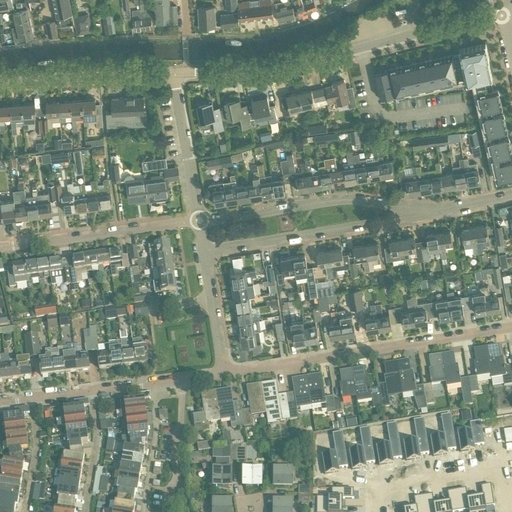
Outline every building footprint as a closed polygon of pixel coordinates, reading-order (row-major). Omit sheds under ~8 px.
[(11,0),(6,0),(7,2),(7,3),(8,5),(9,11),(14,10),(11,0)] [(74,24),(72,13),(69,0),(53,0),(58,27),(74,24)] [(144,4),(146,3),(145,0),(139,0),(140,4),(141,10),(143,30),(152,29),(150,9),(146,10),(145,7),(144,7),(144,4)] [(168,0),(155,0),(156,24),(177,23),(177,6),(169,6),(168,0)] [(238,9),(236,0),(225,0),(226,4),(227,10),(238,9)] [(263,0),(259,1),(259,5),(250,6),(250,2),(238,3),(239,8),(238,8),(239,21),(273,17),(270,0),(263,0)] [(278,21),(295,17),(291,0),(274,5),(278,21)] [(294,0),(295,3),(296,3),(300,15),(309,12),(304,0),(294,0)] [(304,0),(309,12),(317,9),(313,0),(304,0)] [(199,28),(216,27),(215,7),(198,8),(199,28)] [(16,22),(30,19),(28,10),(14,13),(16,22)] [(135,31),(143,30),(141,10),(133,11),(135,31)] [(222,27),(240,25),(238,13),(221,15),(222,27)] [(88,15),(74,18),(78,34),(91,32),(88,15)] [(105,35),(113,34),(110,15),(102,16),(105,35)] [(13,33),(32,28),(30,19),(16,22),(17,27),(12,28),(13,33)] [(49,37),(58,36),(55,21),(46,23),(49,37)] [(13,33),(14,35),(15,42),(20,41),(34,38),(32,28),(13,33)] [(460,56),(453,57),(458,81),(466,79),(467,84),(472,83),(492,175),(495,175),(497,181),(511,178),(511,156),(511,154),(508,136),(507,136),(506,130),(507,130),(503,112),(502,112),(501,107),(497,89),(492,90),(489,79),(492,78),(488,59),(489,59),(485,43),(476,46),(476,45),(472,46),(459,49),(460,56)] [(453,57),(452,55),(389,69),(389,70),(375,74),(381,98),(382,98),(381,95),(389,93),(390,97),(390,96),(396,95),(397,95),(396,92),(404,90),(404,93),(405,93),(411,92),(412,92),(411,89),(418,87),(419,90),(426,88),(426,89),(426,88),(426,85),(433,84),(434,87),(434,86),(458,81),(453,57)] [(325,87),(329,103),(336,101),(337,104),(347,102),(348,107),(356,106),(353,91),(347,93),(344,80),(332,82),(333,85),(325,87)] [(303,108),(315,105),(327,103),(323,87),(299,93),(303,108)] [(290,111),(303,108),(299,93),(286,96),(288,105),(283,106),(285,115),(291,114),(290,111)] [(276,104),(270,106),(267,96),(252,100),(256,120),(269,117),(270,123),(279,121),(276,104)] [(146,111),(144,111),(144,98),(112,99),(112,114),(106,114),(107,128),(147,126),(146,111)] [(247,104),(241,105),(240,99),(224,102),(228,120),(241,117),(243,128),(252,126),(247,104)] [(96,115),(96,112),(95,100),(83,101),(84,119),(84,126),(89,125),(89,119),(96,119),(97,127),(103,126),(102,114),(96,115)] [(60,122),(72,121),(73,121),(71,101),(59,102),(60,122)] [(77,120),(84,119),(83,101),(71,101),(73,121),(72,121),(73,132),(77,132),(77,120)] [(60,122),(59,102),(47,103),(48,119),(42,119),(43,131),(49,131),(49,128),(53,128),(53,122),(60,121),(60,122)] [(220,107),(214,108),(213,102),(197,105),(200,123),(213,120),(215,130),(224,129),(220,107)] [(43,131),(42,119),(36,119),(35,104),(23,105),(24,121),(24,130),(29,129),(28,124),(36,123),(36,131),(43,131)] [(16,122),(24,121),(23,105),(11,106),(12,118),(11,118),(12,135),(17,134),(16,122)] [(5,119),(11,118),(12,118),(11,106),(0,106),(0,125),(5,125),(5,119)] [(38,107),(38,117),(46,116),(46,106),(38,107)] [(327,123),(309,125),(310,133),(328,131),(327,123)] [(386,139),(393,137),(392,128),(385,130),(386,139)] [(262,140),(273,138),(271,130),(261,133),(262,140)] [(358,131),(353,131),(350,132),(352,144),(356,143),(360,143),(358,131)] [(460,141),(459,133),(447,135),(448,142),(460,141)] [(448,142),(447,135),(436,136),(435,136),(436,144),(437,144),(448,143),(448,142)] [(479,145),(477,135),(470,136),(472,146),(479,145)] [(436,144),(435,136),(425,138),(424,138),(424,142),(425,146),(426,146),(436,144)] [(88,146),(105,143),(104,137),(87,140),(88,146)] [(424,142),(424,138),(414,139),(415,147),(425,146),(424,142)] [(62,149),(72,148),(72,139),(61,139),(62,149)] [(284,139),(266,144),(267,150),(285,145),(284,139)] [(93,158),(106,157),(105,147),(92,149),(93,158)] [(81,158),(80,150),(73,151),(74,159),(75,159),(81,158)] [(391,161),(384,162),(382,150),(377,151),(378,158),(379,163),(381,177),(394,175),(391,161)] [(232,162),(244,160),(242,152),(231,155),(232,162)] [(368,165),(360,166),(358,154),(353,155),(354,162),(355,167),(358,181),(370,179),(368,165)] [(287,160),(289,172),(295,171),(293,155),(286,156),(287,160)] [(144,170),(167,167),(166,158),(142,161),(144,170)] [(209,169),(219,168),(221,167),(219,158),(207,160),(208,167),(209,169)] [(322,187),(334,185),(330,158),(324,159),(325,166),(318,167),(319,173),(320,173),(322,187)] [(344,169),(337,170),(335,158),(330,158),(334,185),(346,183),(344,169)] [(465,171),(464,165),(463,159),(458,159),(460,166),(453,168),(453,173),(456,187),(468,185),(465,171)] [(283,173),(289,172),(287,160),(282,161),(281,161),(283,173)] [(319,173),(312,174),(310,162),(306,163),(311,189),(322,187),(320,173),(319,173)] [(432,191),(444,189),(439,162),(434,163),(435,169),(429,170),(432,191)] [(453,173),(446,174),(444,162),(439,162),(444,189),(456,187),(453,173)] [(298,191),(311,189),(306,163),(301,164),(302,172),(295,173),(298,191)] [(370,179),(381,177),(379,163),(368,165),(370,179)] [(272,177),(271,175),(265,176),(263,164),(257,165),(258,171),(263,197),(275,195),(272,177)] [(114,182),(120,182),(118,165),(111,166),(114,182)] [(432,191),(429,170),(422,172),(421,166),(416,167),(420,193),(432,191)] [(346,183),(358,181),(355,167),(344,169),(346,183)] [(408,195),(420,193),(416,167),(412,167),(413,173),(406,174),(405,168),(399,169),(402,188),(407,187),(408,195)] [(167,180),(179,179),(178,168),(165,170),(160,171),(161,176),(150,177),(151,179),(145,180),(148,201),(170,198),(167,180)] [(465,171),(468,185),(480,183),(478,169),(465,171)] [(251,199),(263,197),(258,171),(254,172),(255,177),(253,178),(254,183),(248,184),(251,199)] [(135,179),(134,178),(131,175),(127,175),(125,179),(126,185),(128,186),(130,201),(139,200),(139,202),(148,201),(145,180),(137,181),(137,179),(135,179)] [(236,186),(236,181),(234,175),(230,176),(231,181),(224,182),(227,203),(239,201),(237,186),(236,186)] [(272,177),(275,195),(287,193),(284,175),(272,177)] [(110,184),(109,181),(109,180),(107,179),(104,179),(103,181),(103,185),(97,185),(100,208),(113,206),(110,186),(108,185),(110,184)] [(100,208),(97,185),(97,180),(90,181),(92,189),(86,190),(89,209),(100,208)] [(215,205),(227,203),(224,182),(210,185),(208,188),(209,196),(213,195),(215,205)] [(38,195),(37,195),(37,191),(36,183),(32,183),(33,192),(32,192),(33,197),(31,197),(32,204),(27,205),(29,217),(41,216),(38,195)] [(77,211),(74,192),(73,183),(67,184),(69,195),(62,196),(61,184),(55,185),(57,199),(63,198),(64,213),(66,212),(67,214),(71,214),(71,212),(77,211)] [(89,209),(86,190),(85,184),(79,185),(80,191),(74,192),(77,211),(89,209)] [(239,201),(251,199),(248,184),(237,186),(239,201)] [(51,200),(57,199),(55,185),(48,186),(49,194),(38,195),(41,216),(53,214),(51,202),(51,200)] [(27,205),(25,192),(20,193),(21,199),(14,200),(17,219),(29,217),(27,205)] [(14,200),(0,202),(0,215),(4,215),(4,221),(17,219),(14,200)] [(481,240),(489,238),(487,225),(475,227),(479,253),(483,252),(481,240)] [(474,253),(479,253),(475,227),(462,229),(465,248),(473,247),(474,253)] [(497,240),(503,239),(501,227),(495,228),(497,240)] [(438,233),(441,252),(442,259),(446,258),(444,246),(452,244),(450,231),(438,233)] [(441,252),(438,233),(426,235),(427,241),(421,242),(424,261),(430,260),(429,254),(441,252)] [(424,261),(421,242),(415,243),(414,237),(402,239),(406,265),(410,264),(409,258),(417,257),(418,262),(424,261)] [(402,265),(406,265),(402,239),(389,241),(392,254),(399,253),(402,265)] [(505,251),(504,243),(503,239),(497,240),(498,244),(499,252),(505,251)] [(151,258),(172,255),(170,243),(149,246),(151,258)] [(373,264),(381,263),(378,243),(365,245),(370,271),(374,270),(373,264)] [(365,271),(370,271),(365,245),(353,247),(355,260),(362,259),(363,265),(364,265),(365,271)] [(131,261),(138,260),(136,248),(130,248),(131,261)] [(129,269),(128,256),(122,257),(121,251),(120,251),(119,249),(115,250),(115,252),(109,253),(111,265),(110,265),(112,278),(118,277),(117,270),(129,269)] [(350,264),(348,254),(343,255),(342,249),(329,251),(333,277),(338,276),(337,270),(350,268),(350,264)] [(329,277),(333,277),(329,251),(317,253),(319,266),(326,265),(327,271),(328,271),(329,277)] [(91,268),(98,267),(99,267),(97,254),(96,255),(95,253),(91,253),(90,255),(85,256),(88,275),(87,276),(88,281),(93,281),(91,268)] [(103,266),(110,265),(111,265),(109,253),(97,254),(99,267),(98,267),(100,280),(105,279),(103,266)] [(491,267),(498,266),(497,254),(489,255),(491,267)] [(158,270),(173,267),(172,255),(151,258),(152,270),(158,269),(158,270)] [(293,257),(295,272),(307,270),(305,255),(293,257)] [(82,276),(87,276),(88,275),(85,256),(73,258),(75,270),(69,271),(71,285),(83,284),(82,276)] [(284,274),(295,272),(293,257),(281,259),(282,265),(276,266),(279,284),(285,282),(284,274)] [(462,273),(470,272),(468,259),(461,260),(462,273)] [(71,285),(69,271),(63,272),(61,260),(49,261),(51,278),(52,286),(57,286),(56,280),(63,279),(64,286),(71,285)] [(44,279),(51,278),(49,261),(37,263),(39,279),(40,289),(45,289),(44,281),(45,281),(44,279)] [(31,280),(39,279),(37,263),(25,265),(28,283),(27,283),(28,289),(33,289),(31,280)] [(352,276),(358,275),(356,263),(350,264),(350,268),(352,276)] [(16,285),(27,283),(28,283),(25,265),(13,266),(13,269),(7,270),(10,288),(16,287),(16,285)] [(160,281),(175,279),(173,267),(158,270),(160,281)] [(269,280),(275,279),(273,267),(267,268),(269,280)] [(496,288),(503,286),(499,267),(492,268),(496,288)] [(252,283),(251,277),(256,276),(255,270),(231,274),(233,286),(252,283)] [(428,291),(435,290),(433,278),(426,279),(428,291)] [(156,294),(162,293),(177,291),(175,279),(160,281),(154,282),(156,294)] [(249,296),(255,295),(253,283),(252,283),(233,286),(235,298),(249,296)] [(336,294),(335,286),(316,289),(317,297),(318,297),(327,295),(336,294)] [(498,297),(490,298),(488,286),(484,287),(488,312),(501,310),(498,297)] [(476,314),(488,312),(484,287),(479,287),(480,294),(467,296),(469,308),(475,307),(476,314)] [(355,291),(357,308),(364,308),(361,290),(355,291)] [(289,300),(297,299),(296,291),(288,293),(289,300)] [(350,309),(357,308),(355,291),(348,292),(350,309)] [(467,296),(454,298),(453,291),(447,292),(448,299),(449,299),(452,318),(464,316),(463,309),(469,308),(467,296)] [(105,308),(114,307),(112,294),(103,295),(105,308)] [(337,301),(336,294),(327,295),(329,303),(337,301)] [(330,309),(329,303),(327,295),(318,297),(319,308),(320,310),(330,309)] [(251,308),(249,296),(235,298),(237,310),(251,308)] [(424,303),(417,304),(416,296),(411,297),(411,298),(412,298),(416,324),(428,322),(427,317),(433,316),(431,302),(424,303)] [(403,326),(416,324),(412,298),(411,298),(406,299),(408,312),(401,313),(400,307),(394,308),(397,322),(403,321),(403,326)] [(440,320),(452,318),(449,299),(448,299),(431,302),(433,316),(439,315),(440,320)] [(289,303),(291,309),(300,306),(297,300),(289,303)] [(89,301),(81,302),(82,309),(90,308),(89,301)] [(389,315),(383,316),(381,304),(375,305),(380,330),(392,328),(391,323),(397,322),(394,308),(388,309),(389,315)] [(367,332),(380,330),(375,305),(370,305),(371,312),(370,312),(371,318),(365,319),(367,332)] [(57,315),(55,306),(46,307),(47,313),(49,317),(57,315)] [(45,317),(43,308),(35,309),(37,318),(45,317)] [(118,318),(126,317),(125,308),(117,309),(118,318)] [(239,322),(253,320),(251,308),(237,310),(239,322)] [(315,321),(321,320),(320,310),(319,308),(313,309),(315,321)] [(118,318),(117,309),(105,310),(106,321),(118,319),(118,318)] [(352,315),(345,316),(344,310),(339,311),(341,323),(343,336),(355,334),(352,315)] [(60,328),(70,327),(68,315),(59,317),(60,328)] [(0,325),(9,324),(7,316),(0,316),(0,325)] [(49,330),(58,329),(56,317),(47,318),(49,330)] [(255,331),(253,320),(239,322),(240,334),(255,331)] [(317,325),(312,326),(311,320),(304,321),(307,342),(319,340),(317,325)] [(295,344),(307,342),(304,321),(292,323),(292,325),(286,326),(288,339),(294,338),(295,344)] [(331,338),(343,336),(341,323),(329,325),(331,338)] [(278,340),(285,339),(283,327),(276,328),(278,340)] [(90,332),(90,330),(84,331),(85,339),(86,352),(92,351),(90,332)] [(92,351),(99,350),(97,338),(96,331),(90,332),(92,351)] [(255,331),(240,334),(242,346),(248,345),(249,351),(262,349),(259,331),(255,331)] [(40,357),(38,335),(31,336),(33,345),(34,358),(40,357)] [(34,358),(33,345),(31,336),(25,336),(27,359),(29,359),(34,358)] [(133,340),(133,346),(136,365),(148,363),(147,358),(153,357),(151,344),(146,345),(145,343),(141,343),(140,339),(133,340)] [(124,366),(121,341),(116,342),(117,348),(116,348),(115,347),(111,348),(111,349),(110,349),(112,368),(124,366)] [(136,365),(133,346),(127,347),(126,341),(121,341),(124,366),(136,365)] [(81,354),(81,352),(80,344),(74,345),(75,353),(78,372),(90,370),(88,354),(81,354)] [(112,368),(110,349),(109,349),(109,345),(104,346),(105,351),(98,352),(100,369),(112,368)] [(486,348),(491,376),(505,373),(506,381),(511,380),(511,375),(511,367),(505,368),(503,360),(501,360),(499,346),(486,348)] [(78,372),(75,353),(68,354),(67,347),(63,348),(66,373),(78,372)] [(54,375),(66,373),(63,348),(57,348),(58,355),(51,355),(54,375)] [(477,378),(491,376),(486,348),(474,350),(476,364),(474,364),(476,373),(475,373),(475,375),(476,375),(477,377),(476,378),(477,380),(469,381),(469,379),(468,379),(470,388),(471,394),(479,393),(477,378)] [(19,379),(18,366),(10,367),(8,349),(4,350),(4,355),(8,381),(19,379)] [(51,355),(51,351),(51,349),(45,350),(46,359),(39,359),(41,376),(54,375),(51,355)] [(460,375),(458,367),(456,367),(454,353),(441,355),(446,383),(447,388),(461,385),(460,378),(461,377),(460,375)] [(432,385),(446,383),(441,355),(429,357),(432,371),(430,372),(431,380),(430,380),(431,382),(432,385)] [(32,378),(30,361),(29,359),(27,359),(17,360),(18,366),(19,379),(32,378)] [(416,389),(415,385),(416,385),(416,383),(415,383),(414,374),(412,374),(409,360),(397,362),(402,390),(401,390),(402,396),(412,394),(418,412),(426,411),(425,408),(426,408),(423,386),(421,386),(422,388),(416,389)] [(387,390),(379,391),(382,408),(389,406),(387,393),(401,390),(402,390),(397,362),(385,364),(387,379),(385,379),(386,387),(386,390),(387,390)] [(382,408),(379,391),(379,389),(370,390),(369,381),(367,382),(365,368),(352,370),(356,398),(357,404),(372,401),(373,409),(382,408)] [(342,400),(356,398),(352,370),(340,372),(342,386),(340,386),(342,395),(341,395),(341,397),(342,397),(342,400)] [(322,411),(327,410),(328,414),(336,413),(334,397),(326,398),(322,374),(307,377),(312,406),(321,405),(322,411)] [(297,409),(312,406),(307,377),(292,379),(296,403),(288,404),(291,420),(299,419),(297,409)] [(291,420),(288,404),(280,405),(276,382),(261,384),(266,414),(275,412),(276,422),(291,420)] [(252,416),(266,414),(261,384),(247,386),(250,410),(243,411),(245,427),(245,429),(254,428),(252,416)] [(423,386),(426,408),(434,406),(431,388),(423,389),(423,387),(423,386)] [(473,405),(471,394),(470,388),(461,390),(464,407),(473,405)] [(245,427),(243,411),(235,412),(231,389),(216,391),(221,420),(231,419),(232,427),(234,428),(245,427)] [(209,422),(221,420),(216,391),(201,393),(204,414),(193,415),(195,424),(196,432),(210,430),(209,422)] [(146,408),(145,399),(151,398),(150,392),(136,394),(137,400),(121,402),(122,411),(126,410),(146,408)] [(65,418),(86,415),(84,406),(90,406),(89,399),(75,401),(76,407),(64,409),(65,418)] [(5,425),(25,423),(24,414),(30,413),(29,407),(15,408),(16,414),(4,416),(5,425)] [(127,419),(147,417),(146,408),(126,410),(127,419)] [(471,421),(470,413),(462,415),(463,422),(471,421)] [(66,426),(86,423),(86,415),(65,418),(61,419),(62,427),(66,427),(66,426)] [(456,450),(451,415),(441,416),(441,417),(444,435),(430,437),(433,453),(432,453),(432,454),(433,454),(433,455),(433,457),(435,457),(441,456),(448,455),(447,451),(450,450),(455,450),(456,450)] [(128,428),(148,425),(147,417),(127,419),(128,428)] [(429,454),(423,419),(414,421),(414,422),(417,440),(403,442),(406,458),(405,458),(406,458),(406,460),(406,462),(408,461),(414,460),(414,461),(414,460),(421,459),(420,455),(423,455),(427,454),(428,454),(429,454)] [(484,445),(480,422),(470,423),(470,424),(471,431),(457,433),(459,441),(460,449),(459,449),(460,449),(460,451),(460,453),(462,453),(468,452),(468,451),(475,450),(475,446),(477,446),(483,445),(484,445)] [(6,433),(26,431),(25,423),(5,425),(6,433)] [(67,435),(88,433),(86,423),(66,426),(66,427),(67,435)] [(402,458),(396,424),(386,425),(387,426),(390,444),(376,446),(379,462),(378,462),(378,463),(379,464),(379,466),(381,466),(387,465),(388,465),(394,464),(393,460),(396,459),(400,459),(401,458),(401,459),(402,458)] [(131,443),(143,441),(142,435),(149,434),(148,425),(128,428),(129,436),(130,436),(131,443)] [(375,463),(369,428),(359,430),(360,430),(363,449),(349,451),(351,467),(352,469),(352,471),(354,470),(360,469),(360,470),(360,469),(363,469),(367,468),(366,465),(366,464),(369,464),(370,464),(373,463),(374,463),(375,463)] [(7,442),(27,440),(26,431),(6,433),(7,442)] [(230,431),(224,432),(226,445),(233,444),(230,431)] [(70,450),(82,448),(82,442),(89,441),(88,433),(67,435),(68,444),(69,443),(70,450)] [(348,467),(342,433),(332,434),(332,435),(335,453),(322,455),(324,470),(324,471),(325,473),(325,475),(332,474),(333,474),(334,473),(340,473),(339,469),(342,468),(347,467),(348,467)] [(10,457),(22,456),(21,449),(28,448),(27,440),(7,442),(8,451),(9,451),(10,457)] [(108,440),(106,452),(112,453),(114,441),(108,440)] [(123,455),(144,458),(145,449),(144,449),(143,441),(131,443),(131,447),(125,446),(123,455)] [(199,451),(213,449),(212,442),(198,444),(199,451)] [(238,461),(246,461),(246,444),(238,445),(238,461)] [(229,461),(238,461),(238,445),(214,449),(214,458),(217,458),(217,469),(214,469),(214,484),(214,487),(216,487),(217,487),(222,487),(229,489),(229,488),(229,484),(231,484),(231,485),(232,485),(232,469),(229,469),(229,461)] [(63,462),(83,465),(85,456),(83,456),(82,448),(70,450),(71,454),(64,453),(63,462)] [(142,467),(144,458),(123,455),(122,463),(142,467)] [(3,469),(23,473),(24,463),(23,463),(22,456),(10,457),(10,461),(4,460),(3,469)] [(83,465),(63,462),(59,461),(58,470),(62,471),(82,474),(83,465)] [(296,462),(293,462),(291,462),(278,462),(277,470),(275,470),(275,473),(274,473),(275,473),(274,479),(273,485),(274,485),(277,485),(277,487),(277,488),(292,488),(292,479),(295,479),(295,470),(296,462)] [(141,475),(142,467),(122,463),(121,472),(141,475)] [(3,469),(3,470),(0,469),(0,477),(1,478),(22,481),(23,473),(3,469)] [(262,485),(262,470),(244,469),(244,485),(246,485),(246,488),(246,489),(253,488),(253,487),(258,488),(259,488),(261,488),(261,485),(262,485)] [(62,471),(58,470),(56,479),(60,480),(60,479),(81,482),(82,474),(62,471)] [(139,484),(141,475),(121,472),(119,480),(139,484)] [(20,490),(22,481),(1,478),(0,487),(20,490)] [(79,491),(81,482),(60,479),(60,480),(59,488),(79,491)] [(138,492),(139,484),(119,480),(118,489),(120,489),(119,496),(135,498),(136,492),(138,492)] [(494,506),(491,484),(481,486),(483,497),(475,498),(477,511),(486,511),(486,508),(493,506),(494,506)] [(0,494),(19,497),(20,490),(0,487),(0,494)] [(313,495),(313,487),(299,487),(299,495),(313,495)] [(78,500),(79,491),(59,488),(58,497),(60,497),(59,502),(75,505),(76,499),(78,500)] [(354,499),(354,489),(332,489),(332,498),(317,498),(317,506),(343,507),(343,499),(354,499)] [(477,511),(475,498),(468,499),(466,489),(457,490),(460,511),(468,510),(468,511),(477,511)] [(458,511),(460,511),(457,490),(447,492),(449,502),(442,504),(442,511),(458,511)] [(18,507),(19,497),(0,494),(0,510),(10,511),(14,511),(16,507),(18,507)] [(442,511),(442,504),(434,505),(432,494),(423,495),(425,511),(442,511)] [(313,503),(313,495),(299,495),(299,503),(313,503)] [(425,511),(423,495),(414,497),(416,508),(404,510),(403,511),(425,511)] [(134,504),(135,498),(119,496),(118,502),(116,501),(114,511),(123,511),(134,511),(136,504),(134,504)] [(229,502),(229,501),(213,501),(213,511),(231,511),(231,510),(231,505),(231,504),(231,502),(229,502)] [(76,511),(74,511),(75,505),(59,502),(58,509),(56,509),(55,511),(76,511)] [(292,511),(292,502),(277,502),(277,503),(277,505),(274,505),(274,504),(273,504),(274,511),(292,511)]
